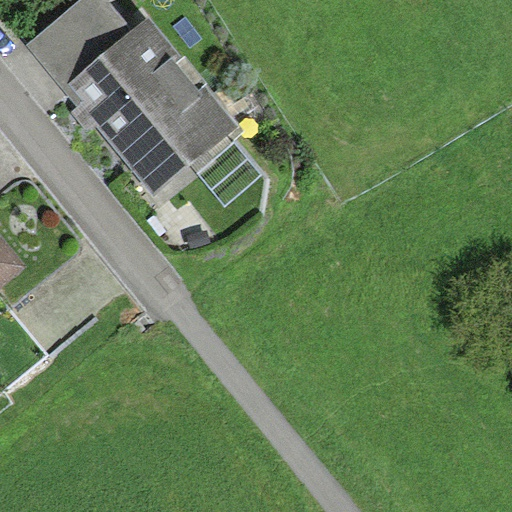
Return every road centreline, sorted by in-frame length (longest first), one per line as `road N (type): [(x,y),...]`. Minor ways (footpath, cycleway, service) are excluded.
road 1 (track): [(332,511),(159,292)]
road 2 (residential): [(159,292),(0,94)]
